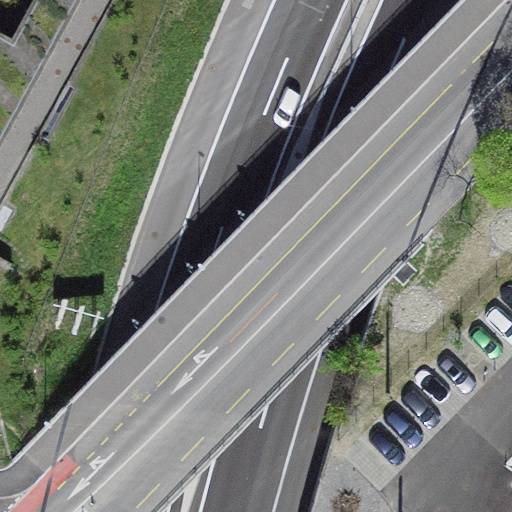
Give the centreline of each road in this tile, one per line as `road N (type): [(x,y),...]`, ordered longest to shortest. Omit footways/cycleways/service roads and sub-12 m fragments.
road 1 (secondary): [(511,71),(80,511)]
road 2 (motorway): [(238,511),(309,277),(422,0)]
road 3 (motorway): [(313,0),(162,392),(130,511)]
